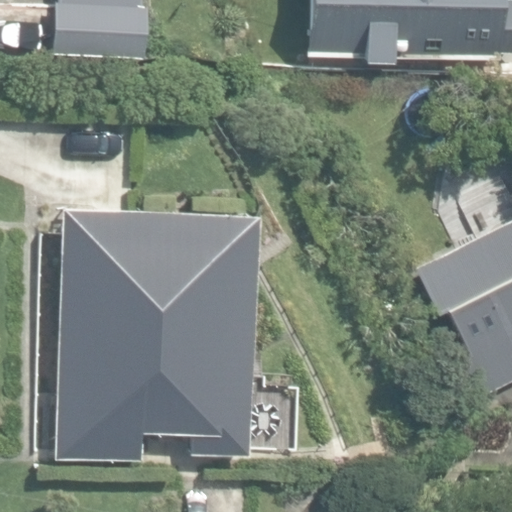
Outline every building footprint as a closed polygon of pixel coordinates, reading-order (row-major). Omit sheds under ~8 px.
[(50,0),(49,49),(140,51),(141,0),(50,0)] [(359,59),(388,59),(388,54),(499,57),(499,51),(511,51),(511,0),(305,0),(304,52),(359,53),(359,59)] [(53,456),(139,457),(140,427),(189,428),(188,453),(214,454),(214,449),(243,450),(246,300),(251,205),(57,201),(56,300),(53,456)] [(451,358),(467,390),(482,382),(485,389),(511,375),(511,211),(411,262),(435,310),(444,305),(466,350),(451,358)] [(247,511),(250,483),(178,478),(175,511),(247,511)]
